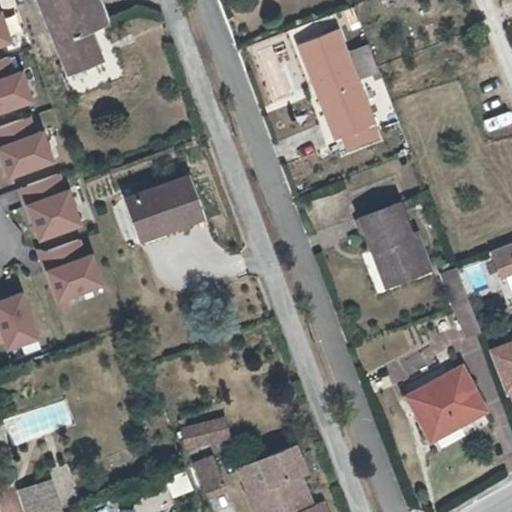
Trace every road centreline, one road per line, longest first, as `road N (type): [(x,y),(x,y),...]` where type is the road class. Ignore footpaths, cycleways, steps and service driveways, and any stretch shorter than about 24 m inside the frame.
road 1 (residential): [(361,511),(169,0)]
road 2 (residential): [(209,0),(394,511)]
